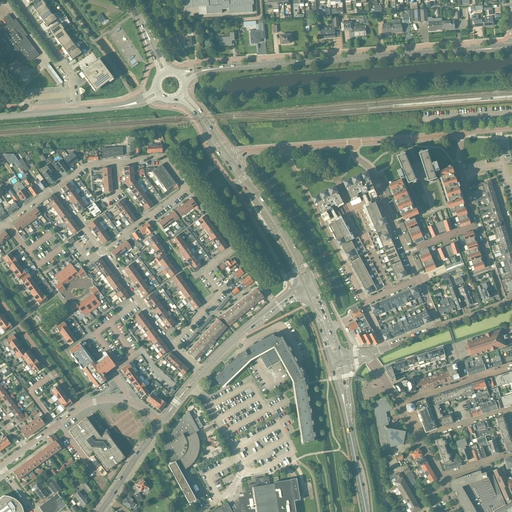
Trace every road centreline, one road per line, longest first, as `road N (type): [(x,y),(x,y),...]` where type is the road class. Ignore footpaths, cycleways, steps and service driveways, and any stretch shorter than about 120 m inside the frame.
road 1 (primary): [(209,69),(475,49)]
road 2 (residential): [(461,134),(459,162),(505,304)]
road 3 (residential): [(198,511),(226,494),(241,467),(189,385)]
road 4 (residential): [(353,143),(418,278)]
road 5 (primary): [(313,283),(232,160)]
road 6 (primary): [(225,162),(303,284)]
road 7 (residential): [(171,346),(219,293),(202,271),(235,246)]
